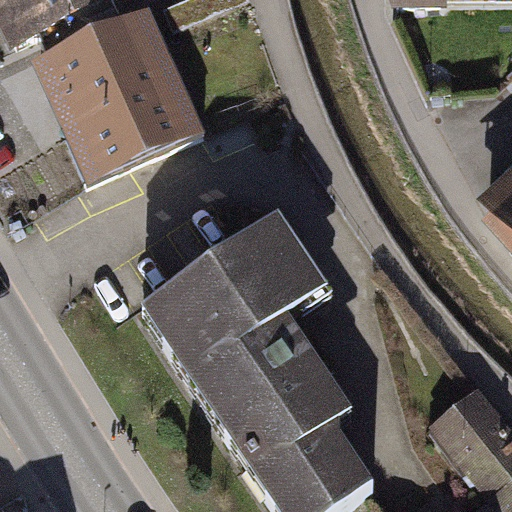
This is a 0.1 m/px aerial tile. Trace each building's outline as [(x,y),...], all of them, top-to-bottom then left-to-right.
[(0,0),(0,15),(17,52),(37,42),(80,22),(122,3),(127,0),(0,0)] [(199,0),(165,14),(173,32),(247,0),(246,0),(199,0)] [(393,0),(398,13),(440,9),(440,0),(393,0)] [(122,3),(80,22),(146,166),(199,143),(178,98),(168,103),(122,3)] [(80,22),(37,42),(104,185),(146,166),(80,22)] [(511,196),(489,216),(511,240),(511,196)] [(351,511),(365,503),(341,467),(344,465),(341,461),(339,434),(338,412),(342,410),(338,404),(326,412),(310,389),(322,381),(306,356),(295,363),(278,338),(289,331),(283,322),(301,309),(302,310),(322,297),(275,225),(219,262),(222,267),(152,315),(173,346),(163,353),(172,366),(182,360),(234,437),(225,444),(231,453),(240,446),(275,498),(265,505),(270,511),(351,511)] [(330,308),(322,297),(302,310),(301,309),(283,322),(289,331),(278,338),(295,363),(306,356),(317,348),(303,327),(330,308)] [(173,346),(152,315),(142,321),(163,353),(173,346)] [(182,360),(172,366),(225,444),(234,437),(182,360)] [(326,412),(338,404),(322,381),(310,389),(326,412)] [(511,511),(511,442),(502,429),(505,427),(478,398),(437,432),(493,505),(484,511),(511,511)] [(338,412),(339,434),(351,426),(342,410),(338,412)] [(240,446),(231,453),(265,505),(275,498),(240,446)]
